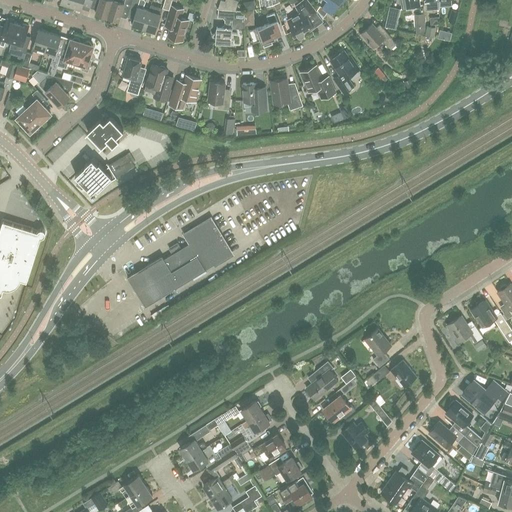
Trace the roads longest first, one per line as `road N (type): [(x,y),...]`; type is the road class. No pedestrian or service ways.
road 1 (residential): [(345,493),(439,384),(427,309),(511,251)]
road 2 (primary): [(268,166),(385,146),(498,86)]
road 3 (residential): [(190,58),(272,63),(312,49),(368,0)]
road 4 (primary): [(268,166),(205,173),(168,187),(96,237)]
road 5 (primary): [(110,251),(178,201),(268,166)]
road 6 (primary): [(96,237),(0,379)]
road 7 (primary): [(0,379),(110,251)]
road 8 (residential): [(23,160),(87,100),(111,35)]
road 9 (residential): [(345,493),(275,379)]
